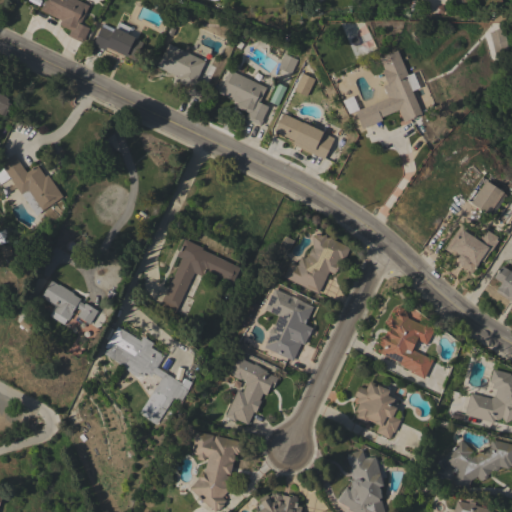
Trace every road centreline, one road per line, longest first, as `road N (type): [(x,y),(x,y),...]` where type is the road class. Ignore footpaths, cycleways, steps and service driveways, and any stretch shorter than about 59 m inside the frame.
road 1 (tertiary): [(0,36),(322,195),(511,346)]
road 2 (residential): [(66,414),(212,136)]
road 3 (residential): [(387,241),(287,451)]
